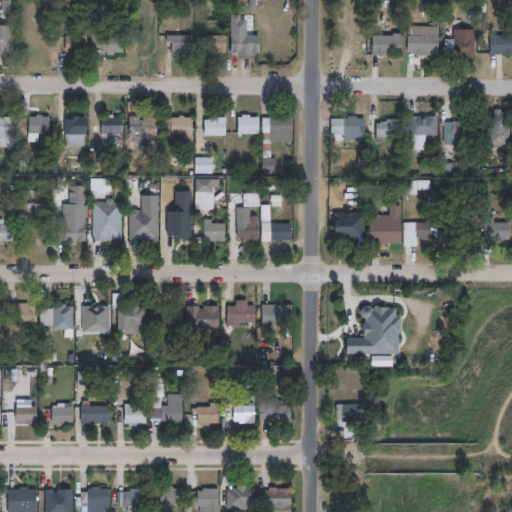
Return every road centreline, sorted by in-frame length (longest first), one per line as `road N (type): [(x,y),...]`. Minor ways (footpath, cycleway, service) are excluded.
road 1 (residential): [(0,272),(511,269)]
road 2 (residential): [(313,0),(312,511)]
road 3 (residential): [(0,83),(511,84)]
road 4 (residential): [(0,454),(312,452)]
